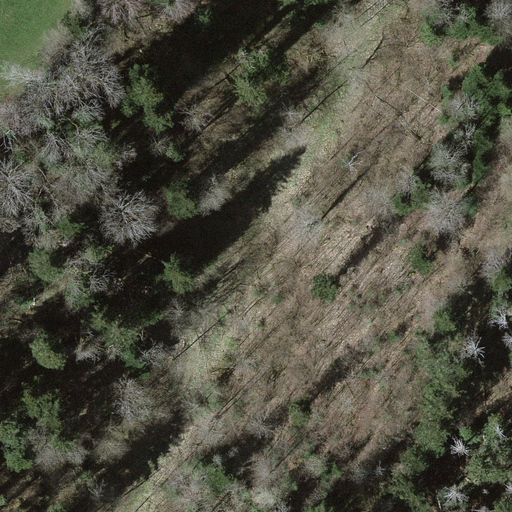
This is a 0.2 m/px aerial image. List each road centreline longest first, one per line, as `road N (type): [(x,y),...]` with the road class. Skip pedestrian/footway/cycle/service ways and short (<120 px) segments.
road 1 (track): [(395,7),(109,511)]
road 2 (track): [(358,511),(421,409),(511,219)]
